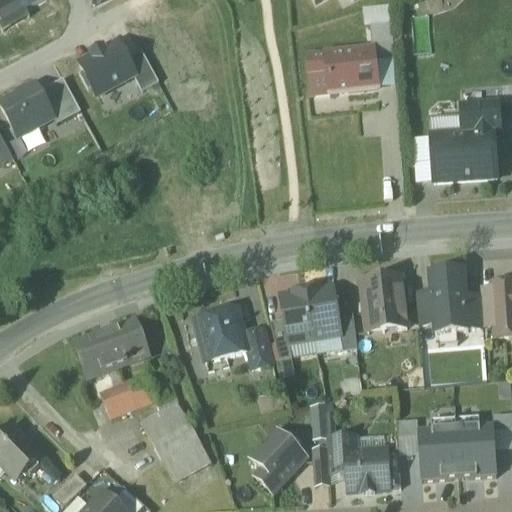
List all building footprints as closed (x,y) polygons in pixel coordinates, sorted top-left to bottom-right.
[(371,25),(372,46),(375,46),(376,60),(394,59),(392,23),(371,25)] [(80,64),(97,99),(135,80),(118,45),(80,64)] [(307,52),(312,101),(380,95),(376,60),(375,46),(372,46),(307,52)] [(38,89),(0,110),(0,116),(15,143),(55,120),(38,89)] [(437,144),(440,188),(500,184),(497,141),(504,141),(502,110),(467,113),(469,142),(437,144)] [(261,197),(245,126),(214,133),(220,160),(187,168),(197,211),(261,197)] [(476,275),(436,278),(438,300),(424,301),(426,328),(440,327),(441,341),(481,339),(476,275)] [(413,285),(366,290),(372,339),(418,334),(413,285)] [(511,287),(495,289),(499,349),(511,347),(511,287)] [(336,297),(309,301),(317,349),(346,344),(347,356),(360,355),(355,317),(340,319),(336,297)] [(296,362),(295,353),(317,349),(309,301),(282,306),(287,329),(275,330),(284,363),(296,362)] [(246,317),(201,328),(212,371),(252,362),(258,360),(252,341),(246,317)] [(92,386),(112,379),(118,397),(102,403),(111,429),(160,412),(151,386),(133,392),(127,374),(155,364),(143,329),(80,351),(92,386)] [(257,379),(281,371),(270,336),(252,341),(258,360),(252,362),(257,379)] [(182,409),(147,427),(178,486),(213,468),(182,409)] [(459,477),(496,475),(494,428),(456,430),(459,477)] [(422,480),(459,477),(456,430),(419,432),(422,480)] [(19,432),(0,449),(0,467),(20,489),(48,464),(19,432)] [(314,467),(282,436),(256,463),(268,474),(260,483),(280,503),(314,467)] [(368,457),(368,439),(334,440),(334,455),(335,482),(354,482),(355,501),(397,500),(396,456),(368,457)] [(334,455),(319,456),(321,495),(336,494),(335,482),(334,455)] [(80,480),(57,503),(66,511),(67,511),(89,490),(80,480)] [(146,511),(130,495),(118,507),(110,499),(97,511),(146,511)]
